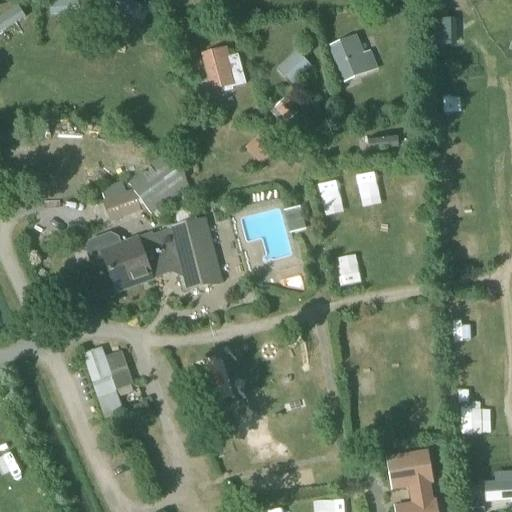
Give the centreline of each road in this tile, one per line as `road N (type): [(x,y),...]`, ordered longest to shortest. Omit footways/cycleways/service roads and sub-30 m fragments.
road 1 (track): [(0,250),(116,511)]
road 2 (unknown): [(489,54),(502,280)]
